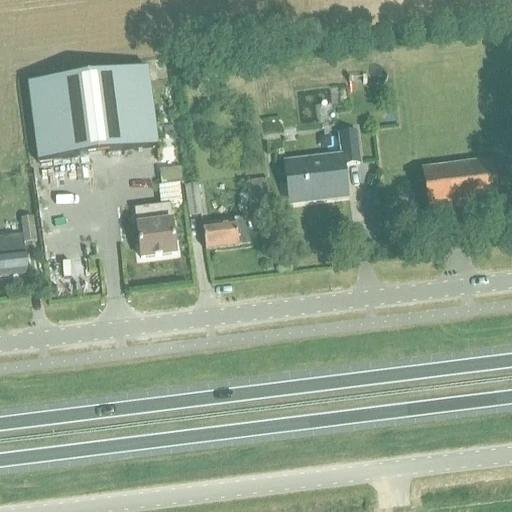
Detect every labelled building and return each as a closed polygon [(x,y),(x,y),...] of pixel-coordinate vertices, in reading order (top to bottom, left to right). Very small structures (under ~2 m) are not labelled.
[(38,164),(157,149),(146,70),(27,85),(38,164)] [(289,206),(319,202),(346,199),(342,168),(358,166),(354,136),(338,138),(341,161),(284,168),(289,206)] [(511,166),(493,169),(493,163),(422,172),(427,215),(511,204),(511,166)] [(271,202),(268,181),(247,184),(250,205),(271,202)] [(161,208),(135,211),(141,259),(175,255),(170,207),(183,205),(179,185),(159,188),(161,208)] [(189,219),(202,217),(198,186),(184,188),(189,219)] [(21,221),(25,245),(36,244),(33,219),(21,221)] [(249,244),(246,220),(235,221),(236,225),(202,229),(204,250),(249,244)] [(22,237),(0,239),(0,277),(26,275),(22,237)]
